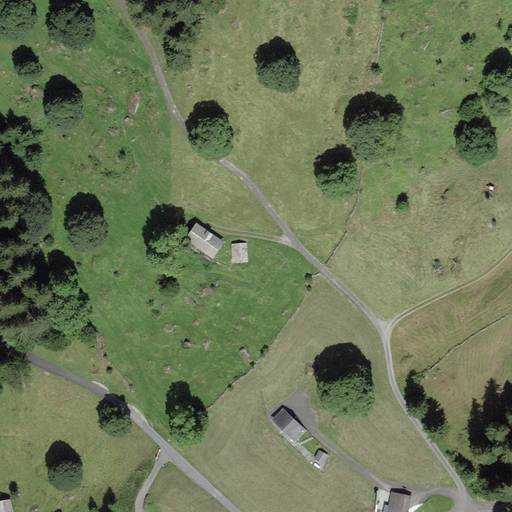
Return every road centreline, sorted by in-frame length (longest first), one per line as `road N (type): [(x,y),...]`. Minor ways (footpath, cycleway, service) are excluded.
road 1 (residential): [(0,341),(99,390),(236,511)]
road 2 (track): [(464,498),(382,482),(322,440),(292,405)]
road 3 (track): [(385,337),(398,317),(476,277),(511,247)]
